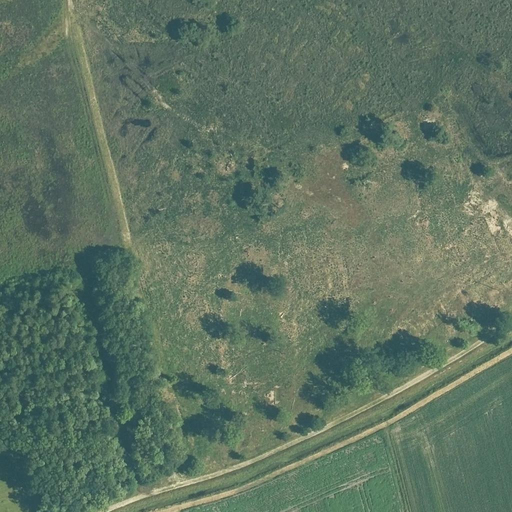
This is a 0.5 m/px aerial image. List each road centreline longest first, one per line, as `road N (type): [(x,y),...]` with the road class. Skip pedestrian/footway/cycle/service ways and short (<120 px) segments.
road 1 (track): [(125,511),(370,405),(511,317)]
road 2 (track): [(82,264),(146,502)]
